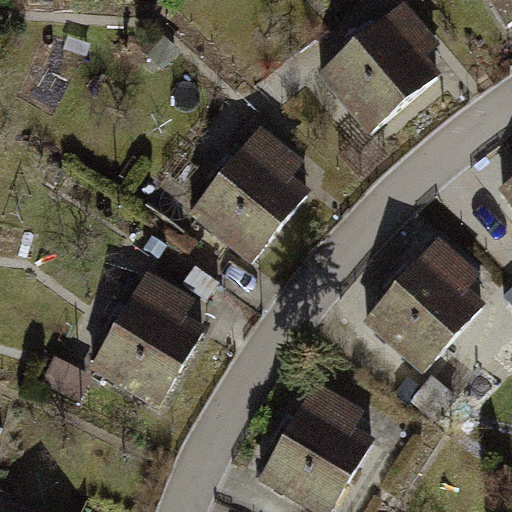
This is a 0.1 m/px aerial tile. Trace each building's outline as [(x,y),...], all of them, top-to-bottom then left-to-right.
[(511,0),(491,0),(509,28),(511,26),(511,0)] [(320,76),(371,136),(444,74),(431,57),(445,45),(408,2),(320,76)] [(192,216),(254,266),(315,192),(296,177),(308,163),(264,128),(192,216)] [(511,182),(502,190),(511,203),(511,182)] [(442,238),(366,323),(426,376),(490,304),(472,288),(484,276),(442,238)] [(92,372),(161,411),(209,328),(189,317),(199,300),(150,272),(92,372)] [(320,383),(262,482),(313,511),(335,511),(378,440),(358,428),(368,411),(320,383)]
